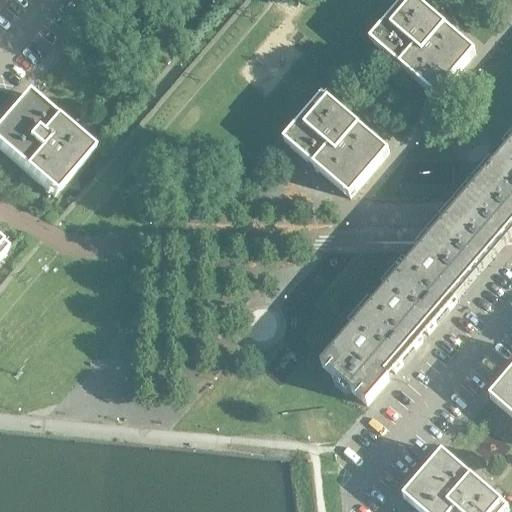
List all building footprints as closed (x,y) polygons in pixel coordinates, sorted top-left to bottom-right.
[(406,0),(403,5),(408,9),(413,2),(411,0),(406,0)] [(426,13),(413,2),(408,9),(403,5),(375,37),(380,41),(374,47),(391,62),(393,63),(403,72),(436,101),(475,55),(438,23),(435,20),(426,13)] [(371,45),(374,47),(380,41),(375,37),(370,42),(370,43),(371,45)] [(59,191),(86,160),(80,154),(87,147),(75,138),(70,134),(26,95),(0,125),(0,152),(32,180),(47,193),(53,186),(59,191)] [(322,98),(289,137),(295,141),(289,148),(301,158),(304,161),(350,201),(389,155),(352,123),(349,120),(340,113),(322,98)] [(285,145),(289,148),(295,141),(289,137),(284,142),(283,143),(285,145)] [(91,151),(87,147),(80,154),(86,160),(92,154),(93,153),(91,151)] [(511,147),(494,168),(483,181),(492,189),(485,197),(496,206),(498,203),(501,205),(506,200),(511,205),(511,147)] [(420,254),(421,253),(483,181),(494,168),(489,164),(457,202),(445,215),(435,227),(426,238),(416,249),(415,250),(420,254)] [(492,253),(511,230),(511,205),(506,200),(501,205),(498,203),(496,206),(485,197),(492,189),(483,181),(421,253),(426,257),(439,268),(437,271),(435,272),(459,292),(489,257),(492,253)] [(54,197),(59,191),(53,186),(47,193),(52,197),(53,198),(54,197)] [(452,300),(456,304),(503,250),(511,239),(511,230),(492,253),(489,257),(459,292),(452,300)] [(426,257),(421,253),(420,254),(321,369),(366,408),(367,408),(389,382),(383,377),(389,371),(395,376),(422,343),(417,338),(422,332),(428,337),(456,304),(452,300),(459,292),(435,272),(437,271),(439,268),(426,257)] [(175,284),(168,292),(174,297),(181,289),(175,284)] [(205,284),(198,291),(204,297),(211,289),(205,284)] [(235,284),(228,292),(234,297),(241,290),(235,284)] [(264,285),(258,292),(264,297),(270,290),(264,285)] [(175,319),(168,327),(174,332),(181,325),(175,319)] [(205,319),(198,327),(204,332),(211,325),(205,319)] [(234,319),(227,327),(233,332),(236,330),(236,329),(236,326),(236,322),(236,321),(234,319)] [(145,320),(138,327),(144,332),(151,325),(145,320)] [(205,354),(198,362),(204,367),(211,359),(205,354)] [(144,355),(138,362),(144,368),(150,360),(144,355)] [(175,355),(168,362),(174,368),(180,360),(175,355)] [(511,373),(489,400),(511,419),(511,373)] [(144,390),(137,398),(143,403),(150,396),(144,390)] [(175,391),(168,398),(174,403),(181,396),(175,391)] [(508,511),(490,496),(442,455),(403,500),(416,511),(508,511)]
